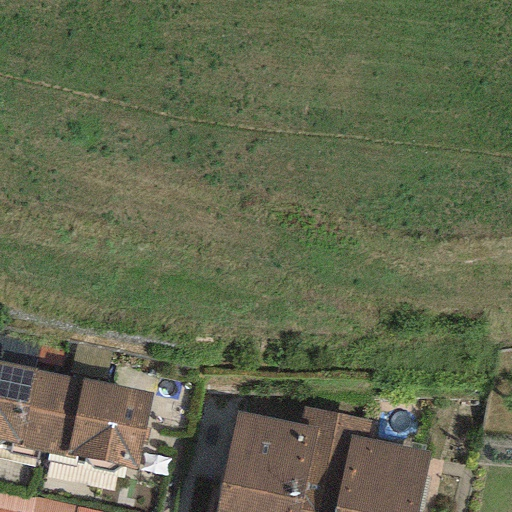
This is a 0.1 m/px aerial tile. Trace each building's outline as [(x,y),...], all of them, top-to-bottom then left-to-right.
[(0,445),(65,460),(79,385),(0,369),(0,445)] [(150,398),(79,385),(65,460),(136,476),(150,398)] [(301,410),(295,432),(316,436),(300,511),(334,511),(349,442),(365,446),(370,426),(301,410)] [(295,432),(235,420),(215,511),(300,511),(316,436),(295,432)] [(365,446),(349,442),(334,511),(418,511),(430,459),(365,446)]
